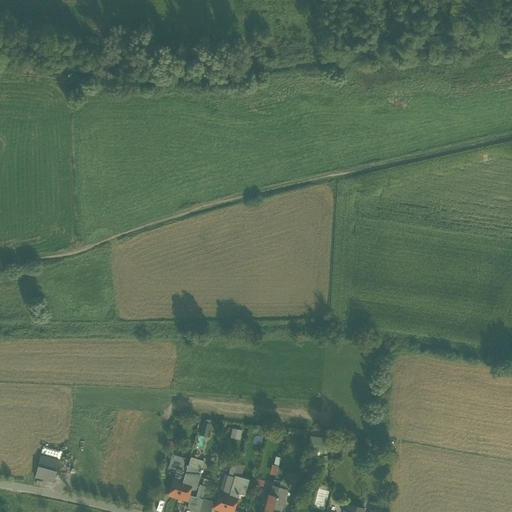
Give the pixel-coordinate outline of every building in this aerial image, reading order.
[(241,438),(242,429),(233,428),(231,437),(241,438)] [(168,467),(177,470),(179,463),(182,463),(183,458),(171,455),(168,467)] [(35,477),(53,482),(58,461),(40,456),(35,477)] [(188,465),(201,469),(203,462),(190,458),(188,465)] [(231,462),(228,476),(233,477),(234,475),(237,464),(231,462)] [(169,496),(178,498),(187,465),(182,464),(182,463),(179,463),(177,470),(175,479),(174,479),(169,496)] [(237,464),(234,475),(240,477),(243,466),(237,464)] [(187,465),(178,498),(186,501),(187,501),(188,495),(190,488),(191,487),(195,488),(201,469),(188,465),(187,465)] [(228,476),(227,475),(222,493),(220,492),(215,509),(224,511),(233,477),(228,476)] [(249,480),(240,477),(234,475),(233,477),(224,511),(233,511),(234,509),(235,508),(236,504),(236,503),(239,494),(244,495),(249,480)] [(270,494),(276,496),(278,488),(280,481),(275,480),(274,480),(270,494)] [(196,497),(202,499),(206,486),(201,485),(201,486),(200,487),(200,488),(198,489),(196,497)] [(278,488),(276,496),(271,511),(280,511),(287,490),(278,488)] [(260,511),(271,511),(276,496),(270,494),(266,493),(262,505),(263,505),(260,511)] [(187,508),(199,511),(202,499),(196,497),(191,495),(188,495),(187,501),(186,501),(189,501),(187,508)] [(210,511),(214,502),(202,499),(199,511),(198,511),(210,511)]
